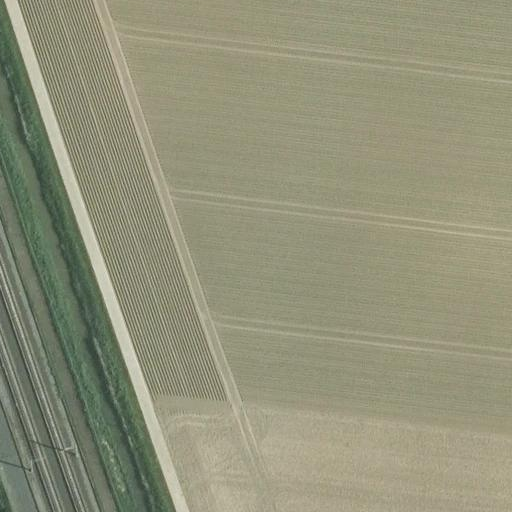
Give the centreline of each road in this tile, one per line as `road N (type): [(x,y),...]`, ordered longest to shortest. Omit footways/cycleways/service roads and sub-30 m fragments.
road 1 (track): [(181,511),(9,0)]
road 2 (track): [(0,186),(108,511)]
